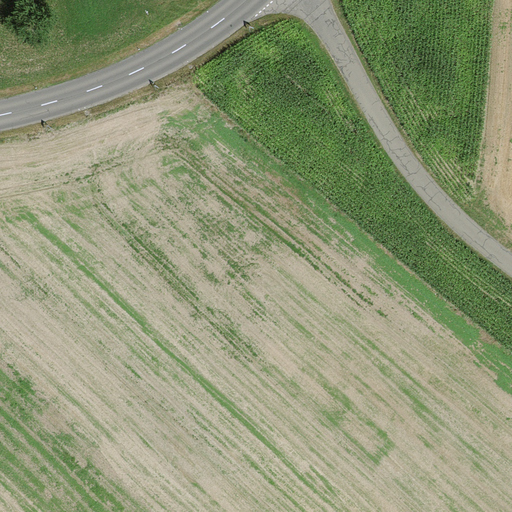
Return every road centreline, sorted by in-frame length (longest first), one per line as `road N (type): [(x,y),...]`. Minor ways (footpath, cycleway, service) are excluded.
road 1 (unclassified): [(318,0),(384,131),(445,213),(511,260)]
road 2 (tertiary): [(253,0),(185,53),(94,96),(0,123)]
